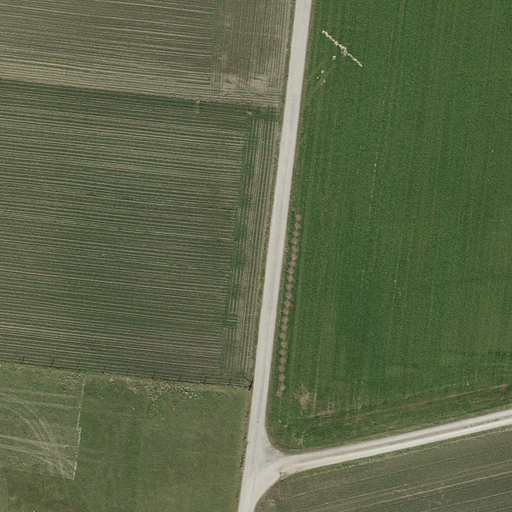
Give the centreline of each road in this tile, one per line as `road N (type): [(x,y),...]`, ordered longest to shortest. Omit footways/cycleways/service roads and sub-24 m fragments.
road 1 (track): [(249,511),(307,0)]
road 2 (track): [(511,413),(254,473)]
